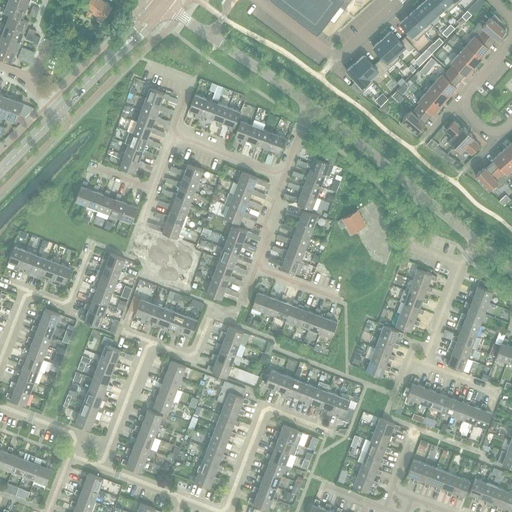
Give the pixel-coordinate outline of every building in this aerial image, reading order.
[(27,9),(29,0),(8,0),(8,1),(27,9)] [(104,19),(113,6),(104,0),(88,0),(85,6),(89,9),(86,13),(90,16),(93,12),(104,19)] [(271,0),(274,2),(275,2),(317,34),(320,30),(321,31),(325,25),(324,25),(339,5),(344,9),(351,0),(271,0)] [(424,0),(416,7),(429,22),(430,22),(437,15),(424,0)] [(438,0),(424,0),(437,15),(445,8),(438,0)] [(452,0),(438,0),(445,8),(448,11),(456,4),(452,0)] [(23,18),(27,9),(8,1),(4,12),(9,14),(10,14),(23,19),(23,18)] [(416,7),(408,15),(424,33),(433,25),(430,22),(429,22),(416,7)] [(501,21),(502,21),(494,13),(494,14),(491,17),(490,16),(485,23),(481,19),(474,27),(491,41),(495,37),(497,39),(505,29),(499,24),(501,21)] [(23,19),(10,14),(9,14),(6,24),(18,29),(24,31),(28,20),(23,18),(23,19)] [(408,15),(400,22),(416,40),(424,33),(408,15)] [(21,41),(24,31),(18,29),(6,24),(2,34),(8,36),(21,41)] [(450,24),(446,28),(450,32),(455,28),(450,24)] [(487,46),(491,41),(474,27),(468,35),(472,38),(466,44),(482,57),(490,48),(487,46)] [(446,28),(442,32),(446,36),(450,32),(446,28)] [(391,30),(382,38),(397,55),(397,54),(405,47),(408,50),(413,46),(405,37),(400,41),(391,30)] [(40,37),(34,35),(28,33),(26,38),(38,43),(40,37)] [(0,44),(17,51),(21,41),(8,36),(2,34),(0,39),(0,44)] [(439,37),(433,43),(437,47),(443,41),(439,37)] [(382,38),(373,46),(383,57),(378,61),(386,70),(400,58),(397,54),(397,55),(382,38)] [(433,43),(427,48),(432,53),(437,47),(433,43)] [(0,57),(13,62),(17,51),(0,44),(0,57)] [(474,66),(482,57),(466,44),(459,53),(474,66)] [(20,53),(33,58),(35,52),(22,47),(20,53)] [(31,63),(33,58),(20,53),(18,59),(31,63)] [(466,76),(474,66),(459,53),(451,63),(453,64),(449,69),(460,78),(463,74),(466,76)] [(364,54),(355,62),(371,81),(372,80),(380,73),(382,74),(386,70),(378,61),(373,65),(364,54)] [(355,62),(346,70),(356,81),(350,86),(360,94),(373,82),(372,80),(371,81),(355,62)] [(433,83),(448,96),(457,86),(454,84),(458,80),(447,70),(443,75),(441,73),(433,83)] [(441,105),(448,96),(433,83),(425,92),(441,105)] [(145,98),(161,104),(163,97),(168,99),(170,95),(165,93),(165,92),(150,87),(145,98)] [(432,114),(441,105),(425,92),(417,101),(419,103),(416,107),(427,117),(430,112),(432,114)] [(199,118),(201,113),(206,98),(195,94),(190,109),(197,111),(195,116),(199,118)] [(0,114),(6,117),(13,98),(3,95),(0,102),(0,114)] [(13,98),(6,117),(17,121),(20,114),(26,116),(34,107),(24,103),(13,98)] [(165,106),(161,104),(145,98),(141,109),(156,115),(159,108),(164,111),(165,106)] [(210,122),(212,117),(218,102),(206,98),(201,113),(208,116),(206,120),(210,122)] [(221,126),(223,121),(229,106),(218,102),(212,117),(219,120),(217,125),(221,126)] [(389,109),(383,104),(378,108),(385,113),(389,109)] [(229,106),(223,121),(230,124),(228,129),(233,131),(234,126),(235,126),(241,111),(229,106)] [(409,129),(409,128),(410,127),(417,132),(425,123),(423,121),(427,117),(416,107),(412,112),(410,110),(402,119),(403,120),(401,123),(400,122),(409,129)] [(161,117),(156,115),(141,109),(137,121),(152,127),(152,126),(155,120),(160,122),(161,117)] [(152,127),(137,121),(131,119),(127,130),(132,132),(133,132),(148,138),(150,131),(156,132),(157,128),(152,126),(152,127)] [(245,144),(247,139),(252,124),(241,119),(235,134),(242,137),(240,142),(245,144)] [(454,145),(468,131),(462,125),(461,127),(454,120),(445,128),(453,135),(448,140),(454,145)] [(258,143),(263,128),(252,124),(247,139),(253,141),(251,146),(256,148),(258,143)] [(267,153),(269,147),(275,132),(263,128),(258,143),(265,146),(263,151),(267,153)] [(468,131),(454,145),(460,151),(464,146),(472,153),(480,145),(472,138),(474,136),(468,131)] [(151,144),(153,140),(148,138),(133,132),(132,132),(128,143),(144,149),(146,142),(151,144)] [(275,132),(269,147),(276,150),(274,155),(278,156),(280,151),(281,152),(285,141),(287,137),(275,132)] [(511,161),(511,143),(511,142),(502,150),(511,161)] [(144,149),(128,143),(124,154),(139,160),(141,153),(147,155),(148,151),(144,149)] [(443,157),(446,153),(437,145),(433,150),(443,157)] [(511,172),(510,170),(511,168),(511,161),(502,150),(493,159),(495,161),(491,165),(506,181),(511,175),(511,172)] [(310,168),(325,174),(329,162),(331,156),(318,151),(316,157),(315,157),(312,164),(307,162),(305,167),(310,168)] [(452,164),(456,160),(446,153),(443,157),(452,164)] [(144,162),(139,160),(124,154),(119,166),(135,172),(137,165),(142,167),(144,162)] [(178,172),(183,174),(198,180),(203,169),(188,163),(185,170),(180,168),(178,172)] [(498,188),(506,181),(491,165),(486,168),(485,166),(475,175),(481,181),(479,183),(487,189),(488,188),(489,190),(495,184),(498,188)] [(321,185),(325,174),(310,168),(308,175),(303,173),(301,178),(306,180),(321,185)] [(238,182),(252,188),(255,181),(260,183),(262,179),(257,177),(257,176),(242,170),(238,182)] [(194,191),(198,180),(183,174),(181,182),(176,180),(174,184),(179,186),(194,191)] [(87,204),(92,189),(85,187),(87,182),(83,180),(82,185),(81,185),(75,200),(87,204)] [(317,196),(321,185),(306,180),(303,187),(298,185),(297,189),(302,191),(317,196)] [(257,190),(252,188),(238,182),(233,193),(248,199),(251,193),(256,194),(257,190)] [(98,209),(104,193),(97,191),(99,186),(94,184),(92,189),(87,204),(98,209)] [(190,203),(194,191),(179,186),(177,193),(171,191),(170,195),(175,197),(190,203)] [(109,213),(115,198),(108,195),(110,190),(105,188),(104,193),(98,209),(109,213)] [(312,208),(317,196),(302,191),(299,198),(294,196),(292,200),(297,202),(312,208)] [(121,217),(126,202),(119,199),(121,194),(117,193),(115,198),(109,213),(121,217)] [(253,201),(248,199),(233,193),(229,205),(244,211),(247,204),(251,206),(253,201)] [(128,197),(126,202),(121,217),(132,221),(138,206),(131,204),(133,199),(128,197)] [(186,214),(190,203),(175,197),(172,204),(167,202),(166,206),(171,208),(186,214)] [(249,212),(244,211),(229,205),(224,216),(239,222),(242,215),(247,217),(249,212)] [(181,225),(186,214),(171,208),(168,215),(163,213),(161,218),(167,220),(181,225)] [(299,220),(314,226),(318,215),(303,209),(300,216),(295,214),(294,218),(299,220)] [(354,231),(366,225),(357,209),(337,221),(341,228),(347,225),(351,233),(354,231)] [(177,237),(181,225),(167,220),(164,226),(159,224),(157,229),(162,231),(177,237)] [(309,237),(314,226),(299,220),(296,227),(291,225),(289,230),(294,231),(309,237)] [(228,236),(242,241),(245,234),(250,236),(252,232),(247,230),(232,224),(228,236)] [(305,249),(309,237),(294,231),(292,238),(287,237),(285,241),(290,243),(305,249)] [(248,243),(242,241),(228,236),(224,247),(238,253),(241,246),(246,248),(248,243)] [(301,260),(305,249),(290,243),(287,250),(282,248),(281,252),(286,254),(301,260)] [(20,265),(26,250),(14,246),(8,261),(16,263),(14,268),(18,270),(20,265)] [(243,255),(238,253),(224,247),(219,258),(234,264),(237,257),(242,259),(243,255)] [(31,269),(37,254),(26,250),(20,265),(27,268),(25,273),(29,274),(31,269)] [(101,262),(105,264),(121,270),(125,258),(110,252),(107,259),(102,258),(101,262)] [(42,273),(48,258),(37,254),(31,269),(38,272),(36,277),(40,278),(42,273)] [(296,271),(301,260),(286,254),(283,261),(278,259),(277,263),(282,265),(281,266),(296,271)] [(53,278),(59,263),(48,258),(42,273),(49,276),(47,281),(51,283),(53,278)] [(239,266),(234,264),(219,258),(215,269),(230,275),(232,268),(237,270),(239,266)] [(65,282),(71,267),(59,263),(53,278),(60,280),(58,285),(63,287),(64,282),(65,282)] [(116,281),(121,270),(105,264),(103,271),(98,269),(96,273),(101,275),(116,281)] [(413,280),(427,285),(430,278),(435,280),(437,276),(432,274),(432,273),(417,268),(413,280)] [(235,277),(230,275),(215,269),(211,281),(225,286),(228,279),(233,281),(235,277)] [(112,292),(116,281),(101,275),(98,282),(94,280),(92,285),(97,287),(112,292)] [(473,296),(489,302),(493,290),(490,289),(492,283),(480,278),(475,292),(470,290),(469,294),(473,296)] [(433,287),(427,285),(413,280),(408,291),(423,296),(426,289),(431,291),(433,287)] [(230,288),(225,286),(211,281),(206,292),(221,298),(224,291),(229,293),(230,288)] [(264,310),(269,295),(262,293),(265,288),(260,286),(258,291),(252,306),(264,310)] [(108,304),(112,292),(97,287),(94,293),(89,292),(88,296),(93,298),(108,304)] [(275,315),(280,300),(274,297),(276,292),(271,290),(269,295),(264,310),(275,315)] [(428,298),(423,296),(408,291),(404,302),(419,308),(422,301),(427,303),(428,298)] [(286,319),(292,304),(285,301),(287,296),(282,294),(280,300),(275,315),(286,319)] [(133,295),(129,308),(136,310),(135,313),(142,316),(140,321),(144,323),(146,317),(152,302),(133,295)] [(484,313),(489,302),(473,296),(471,303),(466,301),(464,306),(469,307),(484,313)] [(103,315),(108,304),(93,298),(90,305),(85,303),(83,307),(88,309),(103,315)] [(297,323),(303,308),(296,306),(298,300),(294,299),(292,304),(286,319),(297,323)] [(152,302),(146,317),(153,320),(151,325),(156,327),(158,322),(164,307),(152,302)] [(424,310),(419,308),(404,302),(400,313),(415,319),(417,312),(422,314),(424,310)] [(309,327),(314,312),(307,310),(309,305),(305,303),(303,308),(297,323),(309,327)] [(164,307),(158,322),(164,324),(162,329),(167,331),(169,326),(175,311),(164,307)] [(320,332),(325,317),(319,314),(321,309),(316,307),(314,312),(309,327),(320,332)] [(480,325),(484,313),(469,307),(467,314),(462,312),(460,317),(465,319),(480,325)] [(40,319),(56,325),(60,314),(45,308),(42,315),(37,313),(35,318),(40,319)] [(99,327),(103,315),(88,309),(86,316),(81,314),(79,318),(84,320),(84,321),(99,327)] [(175,311),(169,326),(175,328),(173,334),(178,335),(180,330),(186,315),(175,311)] [(327,311),(325,317),(320,332),(331,336),(337,321),(330,318),(332,313),(327,311)] [(420,321),(415,319),(400,313),(396,325),(410,330),(413,323),(418,325),(420,321)] [(186,315),(180,330),(187,333),(185,338),(189,340),(191,334),(192,335),(198,319),(186,315)] [(51,336),(56,325),(40,319),(38,326),(33,324),(31,329),(36,331),(51,336)] [(476,336),(480,325),(465,319),(462,326),(458,324),(456,328),(461,330),(476,336)] [(115,332),(119,322),(113,320),(109,330),(115,332)] [(384,325),(379,336),(394,342),(397,335),(402,337),(403,333),(398,331),(398,330),(384,325)] [(224,337),(240,343),(244,331),(229,326),(226,333),(221,331),(219,335),(224,337)] [(472,347),(476,336),(461,330),(458,337),(453,335),(452,340),(456,341),(472,347)] [(47,348),(51,336),(36,331),(34,338),(28,336),(27,340),(32,342),(47,348)] [(379,336),(375,348),(390,353),(392,347),(397,348),(399,344),(394,342),(379,336)] [(235,354),(240,343),(224,337),(222,344),(217,342),(215,347),(220,348),(235,354)] [(508,362),(511,349),(511,346),(506,344),(509,339),(504,337),(502,342),(501,342),(496,357),(508,362)] [(467,358),(472,347),(456,341),(454,348),(449,346),(447,351),(452,352),(467,358)] [(43,359),(47,348),(32,342),(29,349),(24,347),(23,351),(28,353),(43,359)] [(101,355),(116,361),(119,354),(124,356),(125,352),(120,350),(120,349),(105,344),(101,355)] [(369,346),(365,357),(371,359),(386,364),(388,358),(393,360),(395,355),(390,353),(375,348),(369,346)] [(231,365),(235,354),(220,348),(218,355),(212,354),(211,358),(216,360),(231,365)] [(463,370),(467,358),(452,352),(449,359),(445,358),(443,362),(448,363),(448,364),(463,370)] [(39,370),(43,359),(28,353),(25,360),(20,358),(18,362),(24,364),(39,370)] [(116,361),(101,355),(97,367),(112,373),(114,366),(119,368),(121,363),(116,361)] [(371,359),(366,370),(381,376),(384,369),(389,371),(391,367),(386,365),(386,364),(371,359)] [(161,370),(166,372),(181,377),(185,366),(170,360),(168,367),(163,365),(161,370)] [(227,377),(231,365),(216,360),(213,366),(208,365),(207,369),(212,371),(211,371),(227,377)] [(35,381),(39,370),(24,364),(21,372),(16,370),(14,374),(19,376),(35,381)] [(117,374),(112,373),(97,367),(92,378),(107,384),(110,377),(115,379),(117,374)] [(276,388),(282,373),(271,369),(265,384),(272,387),(270,392),(275,393),(276,388)] [(177,389),(181,377),(166,372),(163,379),(158,377),(157,381),(162,383),(177,389)] [(288,393),(293,378),(282,373),(276,388),(283,391),(281,396),(286,397),(288,393)] [(30,393),(35,381),(19,376),(17,383),(12,381),(10,385),(15,387),(30,393)] [(418,401),(424,386),(417,384),(419,379),(415,377),(413,382),(412,382),(407,397),(418,401)] [(113,386),(107,384),(92,378),(88,389),(103,395),(106,388),(111,390),(113,386)] [(299,397),(304,382),(293,378),(288,393),(294,395),(293,400),(297,402),(299,397)] [(308,406),(310,401),(316,386),(304,382),(299,397),(306,400),(304,404),(308,406)] [(430,406),(435,391),(429,388),(430,383),(426,382),(424,386),(418,401),(430,406)] [(173,400),(177,389),(162,383),(159,390),(154,388),(153,392),(157,394),(173,400)] [(321,406),(327,391),(316,386),(310,401),(317,404),(315,409),(319,410),(321,406)] [(441,410),(447,395),(440,392),(442,388),(437,386),(435,391),(430,406),(441,410)] [(26,405),(30,393),(15,387),(13,394),(7,392),(6,397),(11,398),(11,399),(26,405)] [(108,397),(103,395),(88,389),(84,400),(99,406),(102,399),(107,401),(108,397)] [(452,414),(458,399),(451,397),(453,392),(449,390),(447,395),(441,410),(452,414)] [(224,403),(239,408),(242,401),(247,403),(249,399),(244,397),(229,391),(224,403)] [(331,415),(333,410),(338,395),(327,391),(321,406),(328,408),(326,413),(331,415)] [(168,411),(173,400),(157,394),(155,401),(150,399),(148,403),(153,405),(153,406),(168,411)] [(349,421),(354,408),(348,406),(350,400),(338,395),(333,410),(339,412),(337,417),(342,419),(349,421)] [(464,419),(469,404),(462,401),(464,396),(460,395),(458,399),(452,414),(464,419)] [(474,423),(480,408),(473,405),(475,400),(471,399),(469,404),(464,419),(474,423)] [(104,408),(99,406),(84,400),(80,412),(95,417),(97,410),(102,412),(104,408)] [(244,410),(239,408),(224,403),(220,414),(235,420),(238,413),(243,414),(244,410)] [(480,408),(474,423),(486,427),(492,412),(485,410),(487,405),(482,403),(480,408)] [(159,425),(163,414),(148,408),(145,415),(140,413),(138,418),(143,420),(159,425)] [(100,419),(95,417),(80,412),(75,423),(90,429),(93,422),(98,423),(100,419)] [(240,421),(235,420),(220,414),(216,425),(231,431),(233,424),(238,426),(240,421)] [(375,429),(390,435),(392,428),(398,430),(399,425),(394,423),(379,417),(375,429)] [(154,437),(159,425),(143,420),(141,427),(136,425),(134,429),(139,431),(154,437)] [(276,430),(274,434),(279,436),(298,443),(303,432),(283,424),(281,431),(276,430)] [(236,433),(231,431),(216,425),(212,436),(227,442),(229,435),(234,437),(236,433)] [(395,437),(390,435),(375,429),(371,440),(385,446),(388,439),(393,441),(395,437)] [(150,448),(154,437),(139,431),(136,438),(132,436),(130,440),(135,442),(150,448)] [(231,444),(227,442),(212,436),(207,448),(222,453),(225,446),(230,448),(231,444)] [(271,441),(270,445),(275,447),(290,453),(294,454),(298,443),(279,436),(276,443),(271,441)] [(391,448),(385,446),(371,440),(366,452),(381,457),(384,450),(389,452),(391,448)] [(146,459),(150,448),(135,442),(132,449),(127,447),(126,451),(130,453),(146,459)] [(12,470),(18,455),(11,453),(13,448),(9,446),(7,451),(1,466),(12,470)] [(267,452),(265,456),(270,458),(285,464),(290,453),(275,447),(272,454),(267,452)] [(227,455),(222,453),(207,448),(203,459),(218,464),(221,457),(226,459),(227,455)] [(502,449),(497,461),(511,466),(511,452),(507,451),(502,449)] [(24,475),(29,460),(23,457),(25,452),(20,450),(18,455),(12,470),(24,475)] [(386,459),(381,457),(366,452),(362,463),(377,469),(380,462),(385,463),(386,459)] [(141,471),(146,459),(130,453),(128,460),(123,458),(121,463),(126,465),(141,471)] [(35,479),(40,464),(33,461),(35,456),(31,455),(29,460),(24,475),(35,479)] [(263,463),(261,468),(266,470),(281,476),(285,464),(270,458),(268,465),(263,463)] [(42,459),(40,464),(35,479),(46,483),(52,468),(45,466),(47,461),(42,459)] [(223,466),(218,464),(203,459),(199,470),(214,476),(217,469),(221,470),(223,466)] [(417,483),(419,478),(425,463),(413,459),(408,473),(415,476),(413,481),(417,483)] [(382,470),(377,469),(362,463),(358,474),(373,480),(375,473),(380,475),(382,470)] [(430,482),(436,467),(425,463),(419,478),(426,480),(424,486),(428,487),(430,482)] [(440,492),(442,486),(447,472),(436,467),(430,482),(437,485),(435,490),(440,492)] [(219,477),(214,476),(199,470),(195,481),(210,487),(212,480),(217,482),(219,477)] [(259,474),(257,479),(262,481),(277,486),(281,476),(266,470),(264,476),(259,474)] [(79,482),(84,484),(99,489),(103,478),(88,472),(85,479),(80,477),(79,482)] [(451,496),(453,491),(459,476),(447,472),(442,486),(449,489),(447,494),(451,496)] [(378,482),(373,480),(358,474),(353,485),(368,491),(371,484),(376,486),(378,482)] [(459,476),(453,491),(460,493),(458,498),(462,500),(464,495),(465,495),(470,480),(459,476)] [(480,497),(486,482),(474,478),(469,493),(476,495),(474,501),(478,502),(480,497)] [(254,486),(253,490),(258,492),(273,498),(277,486),(262,481),(259,488),(254,486)] [(490,506),(492,501),(497,486),(486,482),(480,497),(487,500),(485,505),(490,506)] [(94,500),(99,489),(84,484),(81,490),(76,489),(75,493),(79,495),(94,500)] [(503,506),(508,491),(497,486),(492,501),(499,504),(497,509),(501,511),(503,506)] [(511,511),(511,492),(508,491),(503,506),(510,508),(508,511),(511,511)] [(250,497),(248,501),(253,503),(253,504),(268,510),(273,498),(258,492),(255,499),(250,497)] [(90,511),(94,500),(79,495),(77,502),(72,500),(70,504),(75,506),(90,511)] [(323,511),(325,508),(318,505),(320,500),(315,498),(313,503),(309,511),(323,511)] [(136,511),(159,511),(160,511),(155,509),(155,508),(140,503),(136,511)] [(335,511),(336,511),(329,509),(331,504),(327,503),(325,508),(323,511),(335,511)]
